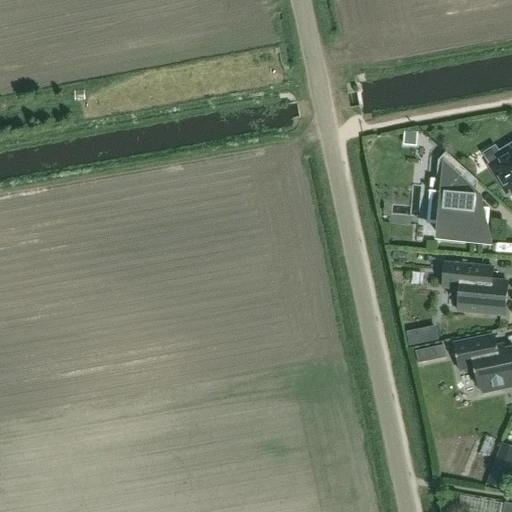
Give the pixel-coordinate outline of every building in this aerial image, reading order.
[(511,144),(499,152),(503,159),(490,167),(507,194),(511,191),(511,144)] [(430,192),(430,193),(434,193),(432,210),(444,211),(441,239),(485,243),(486,224),(483,223),(484,214),(475,213),(475,211),(476,211),(478,184),(479,183),(446,153),(438,162),(436,192),(430,192)] [(457,312),(505,317),(508,284),(492,282),(493,268),(445,264),(442,289),(459,291),(457,312)] [(511,350),(505,352),(504,347),(497,348),(495,337),(453,346),(459,373),(474,370),(479,390),(481,389),(482,395),(511,388),(511,350)] [(419,364),(429,362),(426,349),(416,352),(419,364)]
